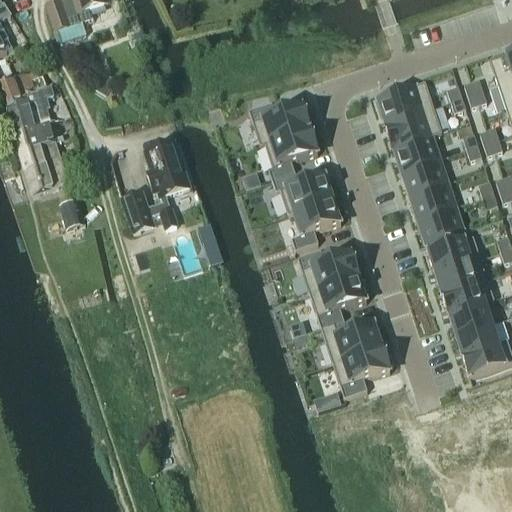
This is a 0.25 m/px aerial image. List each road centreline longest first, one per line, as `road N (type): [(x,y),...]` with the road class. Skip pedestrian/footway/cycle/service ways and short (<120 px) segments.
road 1 (residential): [(511,30),(335,87),(438,399)]
road 2 (track): [(105,194),(174,440)]
